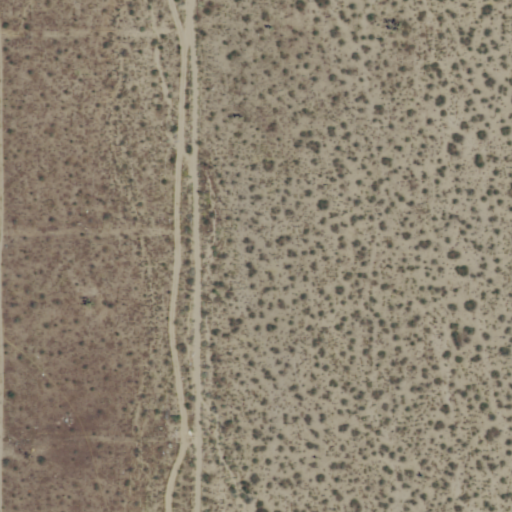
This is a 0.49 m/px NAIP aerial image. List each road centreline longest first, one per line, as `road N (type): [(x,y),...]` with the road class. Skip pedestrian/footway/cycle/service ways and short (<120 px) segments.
road 1 (residential): [(190,511),(190,32)]
road 2 (track): [(0,33),(190,32)]
